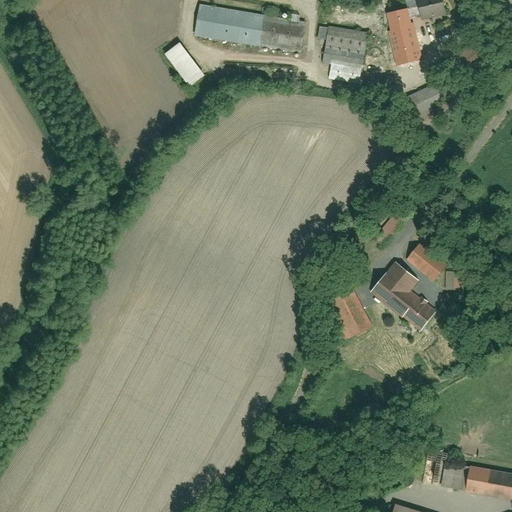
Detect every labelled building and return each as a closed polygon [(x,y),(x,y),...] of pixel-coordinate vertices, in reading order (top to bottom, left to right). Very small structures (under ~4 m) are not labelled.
[(413,17),(424,14),(420,0),(408,0),(410,8),(413,17)] [(446,0),(420,0),(424,14),(425,19),(450,13),(446,0)] [(307,21),(205,4),(200,34),(302,51),(307,21)] [(392,32),(400,63),(424,57),(416,23),(414,24),(413,17),(410,8),(391,13),(395,31),(392,32)] [(371,33),(332,26),(332,28),(330,39),(329,45),(367,52),(371,33)] [(332,28),(322,27),(321,38),(330,39),(332,28)] [(209,73),(185,42),(170,53),(194,85),(209,73)] [(367,52),(329,45),(326,62),(333,63),(364,68),(365,65),(367,52)] [(386,51),(367,52),(365,65),(386,65),(386,51)] [(330,79),(375,86),(378,70),(364,68),(333,63),(330,79)] [(441,83),(410,97),(417,112),(447,98),(441,83)] [(404,219),(384,206),(363,236),(383,250),(404,219)] [(445,263),(420,243),(407,259),(431,279),(445,263)] [(399,279),(389,271),(373,291),(419,329),(435,309),(412,290),(418,281),(406,271),(399,279)] [(462,271),(449,271),(449,289),(462,289),(462,271)] [(370,327),(352,289),(327,301),(345,339),(370,327)] [(444,487),(470,492),(475,469),(449,464),(444,487)] [(470,492),(511,499),(511,475),(475,469),(470,492)]
